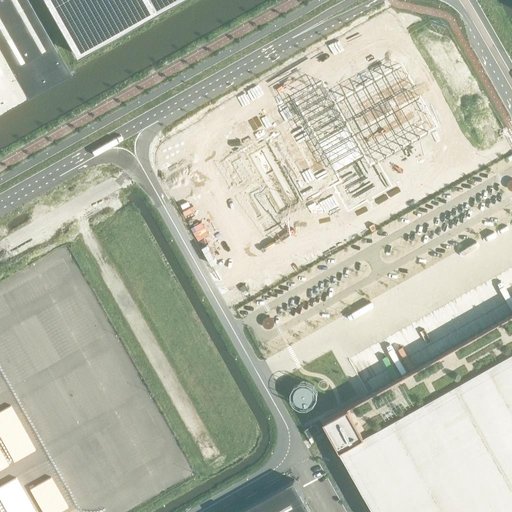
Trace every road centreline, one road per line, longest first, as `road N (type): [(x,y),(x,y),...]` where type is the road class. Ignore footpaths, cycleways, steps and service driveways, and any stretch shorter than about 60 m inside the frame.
road 1 (tertiary): [(319,0),(0,179)]
road 2 (unclassified): [(511,142),(219,306)]
road 3 (unclassified): [(201,511),(281,463),(290,440),(219,306)]
road 4 (tertiary): [(155,114),(299,36)]
road 5 (unclassified): [(219,306),(141,169)]
